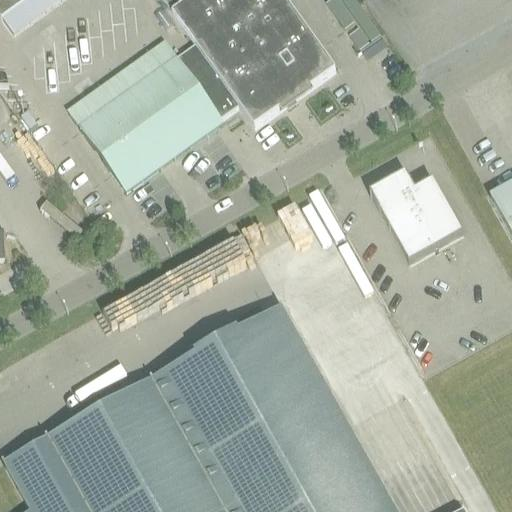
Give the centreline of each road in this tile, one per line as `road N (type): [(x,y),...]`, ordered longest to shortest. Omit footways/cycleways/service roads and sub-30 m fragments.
road 1 (unclassified): [(0,335),(511,50)]
road 2 (unknown): [(364,209),(411,293),(437,299),(490,268),(487,239),(450,170),(412,158),(349,183)]
road 3 (unknown): [(0,422),(314,237)]
road 4 (unknown): [(490,511),(314,237)]
